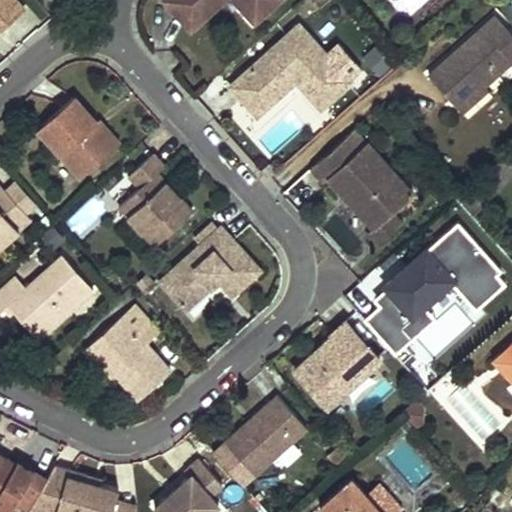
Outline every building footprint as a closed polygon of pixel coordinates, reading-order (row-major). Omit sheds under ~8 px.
[(0,0),(0,26),(2,29),(25,8),(17,0),(0,0)] [(242,0),(259,19),(279,0),(164,0),(176,12),(184,5),(199,22),(223,0),(242,0)] [(234,0),(255,22),(259,19),(242,0),(234,0)] [(176,12),(191,29),(199,22),(184,5),(176,12)] [(511,61),(511,32),(496,14),(463,44),(467,49),(460,54),(456,50),(428,75),(454,103),(479,80),(484,85),(511,60),(511,61)] [(325,105),(351,81),(299,23),(230,85),(242,99),(250,91),(265,108),(296,80),(300,77),(325,105)] [(379,74),(393,62),(376,41),(361,54),(379,74)] [(463,44),(456,50),(460,54),(467,49),(463,44)] [(454,103),(464,114),(489,91),(484,85),(479,80),(454,103)] [(242,99),(257,115),(265,108),(250,91),(242,99)] [(74,95),(37,128),(81,176),(113,147),(93,124),(97,121),(74,95)] [(119,142),(99,119),(97,121),(93,124),(113,147),(119,142)] [(353,129),(312,166),(324,180),(329,176),(374,226),(375,227),(391,212),(413,192),(366,140),(365,142),(353,129)] [(119,205),(154,245),(193,211),(157,172),(164,166),(153,153),(129,174),(140,187),(119,205)] [(460,199),(479,220),(489,210),(484,205),(511,179),(511,163),(506,157),(460,199)] [(37,203),(17,180),(6,191),(25,213),(37,203)] [(0,245),(30,218),(25,213),(6,191),(0,185),(0,245)] [(374,226),(368,231),(379,243),(402,223),(391,212),(375,227),(374,226)] [(351,303),(394,352),(461,293),(475,310),(509,280),(453,216),(351,303)] [(212,220),(193,237),(200,244),(219,228),(212,220)] [(200,244),(160,280),(186,309),(212,285),(209,281),(215,276),(218,280),(232,295),(261,270),(221,226),(219,228),(200,244)] [(13,309),(33,331),(60,306),(66,313),(94,289),(63,254),(26,286),(16,275),(0,289),(0,311),(4,308),(9,304),(13,309)] [(146,272),(135,282),(146,293),(157,283),(146,272)] [(209,281),(212,285),(218,280),(215,276),(209,281)] [(134,303),(93,340),(120,370),(117,373),(139,398),(171,370),(147,343),(159,331),(134,303)] [(9,304),(4,308),(9,313),(13,309),(9,304)] [(60,306),(33,331),(39,338),(66,313),(60,306)] [(295,368),(327,405),(380,358),(345,319),(331,332),(337,338),(318,355),(315,350),(295,368)] [(93,340),(86,347),(113,377),(117,373),(120,370),(93,340)] [(511,342),(494,360),(511,381),(511,342)] [(368,415),(391,387),(380,379),(357,406),(368,415)] [(247,421),(225,440),(255,474),(307,427),(278,394),(252,417),(255,420),(250,424),(247,421)] [(425,406),(418,398),(402,412),(415,428),(424,421),(425,406)] [(339,466),(351,456),(341,444),(329,454),(339,466)] [(0,490),(15,500),(33,470),(34,469),(17,459),(15,462),(0,453),(0,490)] [(154,505),(159,511),(207,511),(218,503),(210,493),(222,483),(199,457),(185,469),(189,474),(154,505)] [(29,507),(25,511),(54,511),(55,511),(57,511),(114,511),(117,499),(119,489),(101,483),(85,478),(87,473),(55,463),(46,477),(29,507)] [(46,477),(33,470),(15,500),(29,507),(46,477)] [(102,478),(87,473),(85,478),(101,483),(102,478)] [(316,507),(321,511),(397,511),(398,511),(375,486),(364,496),(349,478),(316,507)] [(0,490),(0,508),(6,511),(8,511),(15,500),(0,490)] [(137,511),(137,502),(117,499),(114,511),(137,511)]
